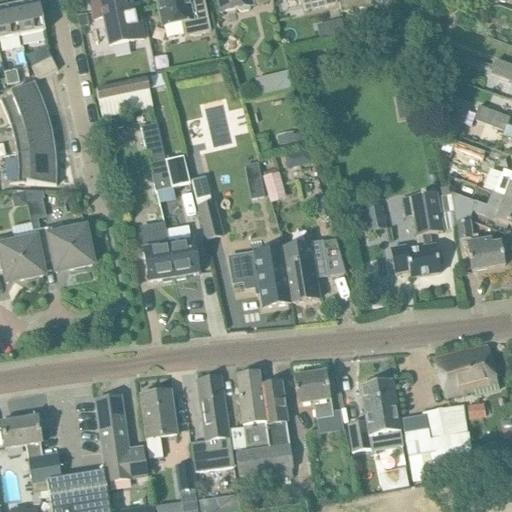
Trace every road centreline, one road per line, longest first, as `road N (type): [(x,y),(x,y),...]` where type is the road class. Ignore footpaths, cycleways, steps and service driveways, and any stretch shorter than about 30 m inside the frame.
road 1 (unclassified): [(0,383),(511,323)]
road 2 (residential): [(104,216),(52,0)]
